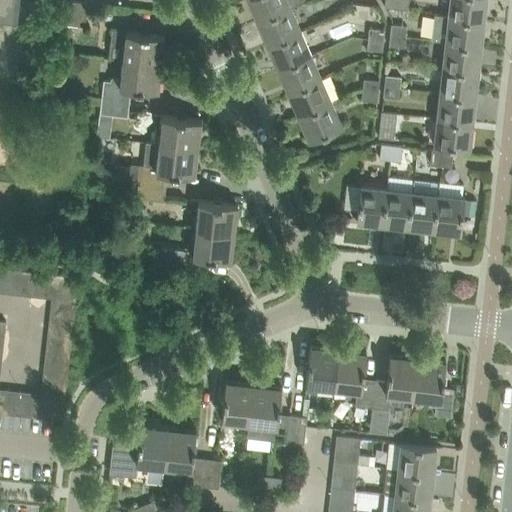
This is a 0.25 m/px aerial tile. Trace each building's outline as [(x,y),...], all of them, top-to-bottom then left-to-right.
[(83,0),(60,0),(59,22),(86,24),(89,0),(83,0)] [(249,0),(259,20),(291,6),(304,0),(249,0)] [(409,0),(385,0),(385,6),(409,8),(409,0)] [(450,0),(449,15),(484,19),(486,0),(450,0)] [(259,20),(269,44),(301,30),(291,6),(259,20)] [(434,13),(431,38),(446,40),(482,44),(484,19),(449,15),(434,13)] [(391,23),(390,34),(405,35),(407,25),(391,23)] [(112,27),(109,55),(124,56),(128,57),(163,61),(166,33),(127,29),(112,27)] [(370,27),(369,37),(384,39),(385,28),(370,27)] [(269,44),(279,67),(312,53),(301,30),(269,44)] [(390,34),(389,45),(404,46),(405,35),(390,34)] [(384,39),(369,37),(368,48),(383,49),(384,39)] [(446,40),(443,66),(479,69),(481,44),(446,40)] [(279,67),(289,91),(322,77),(312,53),(279,67)] [(130,97),(131,85),(160,88),(163,61),(124,56),(122,80),(106,78),(104,94),(130,97)] [(443,66),(441,91),(476,95),(479,69),(443,66)] [(386,74),(384,85),(400,87),(401,76),(386,74)] [(364,76),(363,88),(378,90),(379,77),(364,76)] [(289,91),(299,114),(332,100),(322,77),(289,91)] [(384,85),(383,95),(399,97),(400,87),(384,85)] [(378,90),(363,88),(362,98),(377,99),(378,90)] [(441,91),(438,117),(473,120),(476,95),(441,91)] [(130,97),(104,94),(102,111),(128,114),(130,97)] [(332,100),(299,114),(310,138),(342,124),(332,100)] [(161,113),(158,141),(198,145),(201,117),(161,113)] [(473,120),(438,117),(435,143),(470,146),(473,120)] [(380,125),(379,136),(394,138),(395,126),(380,125)] [(139,168),(138,179),(144,180),(166,182),(167,170),(195,173),(198,145),(158,141),(156,164),(156,165),(139,163),(139,168)] [(380,158),(391,159),(393,144),(382,143),(380,158)] [(393,144),(391,159),(402,160),(403,145),(393,144)] [(431,163),(441,165),(443,149),(433,148),(431,163)] [(443,149),(441,165),(452,166),(454,150),(443,149)] [(130,167),(129,178),(138,179),(139,168),(130,167)] [(412,194),(409,225),(434,228),(438,193),(439,181),(414,178),(413,190),(412,194)] [(166,182),(138,179),(136,195),(164,198),(166,182)] [(438,193),(434,228),(460,231),(464,196),(462,195),(463,183),(439,181),(438,193)] [(357,219),(383,222),(387,187),(361,184),(357,219)] [(383,222),(409,225),(413,190),(387,187),(383,222)] [(197,198),(194,226),(234,230),(238,202),(197,198)] [(234,230),(194,226),(193,241),(187,240),(186,248),(157,245),(155,262),(202,267),(204,255),(231,258),(234,230)] [(0,266),(0,291),(9,292),(11,268),(0,266)] [(9,292),(19,294),(22,269),(11,268),(9,292)] [(19,294),(30,295),(33,270),(22,269),(19,294)] [(30,295),(42,296),(44,271),(33,270),(30,295)] [(42,296),(52,297),(60,298),(63,273),(44,271),(42,296)] [(52,297),(51,312),(75,315),(79,275),(63,273),(60,298),(52,297)] [(51,312),(49,323),(74,325),(75,315),(51,312)] [(49,323),(48,334),(72,336),(74,325),(49,323)] [(48,334),(47,345),(71,348),(72,336),(48,334)] [(306,382),(305,390),(317,391),(318,383),(334,385),(338,346),(310,343),(308,362),(306,380),(306,382)] [(47,345),(46,357),(70,360),(71,348),(47,345)] [(355,404),(372,406),(375,378),(363,377),(366,349),(338,346),(334,385),(357,388),(355,404)] [(390,391),(414,393),(418,355),(390,351),(387,380),(375,378),(372,406),(388,408),(390,391)] [(418,355),(414,393),(437,396),(435,413),(452,415),(455,387),(443,386),(446,358),(418,355)] [(46,357),(44,369),(69,371),(70,360),(46,357)] [(44,369),(43,378),(68,380),(69,371),(44,369)] [(49,394),(46,417),(63,419),(68,380),(43,378),(42,392),(42,393),(49,394)] [(221,418),(249,421),(254,381),(226,378),(221,418)] [(281,384),(254,381),(249,421),(248,433),(271,435),(270,439),(288,441),(291,413),(278,412),(281,384)] [(0,411),(7,413),(10,389),(0,387),(0,411)] [(7,413),(18,414),(21,390),(10,389),(7,413)] [(18,414),(29,415),(31,391),(21,390),(18,414)] [(29,415),(46,417),(49,394),(42,393),(42,392),(31,391),(29,415)] [(291,413),(288,441),(304,443),(307,415),(291,413)] [(113,442),(109,471),(136,474),(138,461),(164,464),(168,424),(141,421),(138,445),(113,442)] [(185,483),(202,485),(205,457),(193,455),(196,427),(168,424),(164,464),(187,467),(185,483)] [(337,434),(336,447),(359,449),(361,437),(337,434)] [(401,441),(398,468),(433,472),(436,446),(401,441)] [(336,447),(334,459),(358,462),(374,464),(375,455),(359,453),(359,449),(336,447)] [(205,457),(202,485),(218,487),(222,459),(205,457)] [(334,459),(333,472),(356,475),(358,462),(334,459)] [(398,468),(395,493),(431,497),(433,472),(398,468)] [(258,472),(256,486),(280,488),(281,475),(258,472)] [(333,472),(332,485),(355,488),(356,475),(333,472)] [(332,485),(330,498),(354,501),(355,488),(332,485)] [(395,493),(393,511),(428,511),(431,497),(395,493)] [(330,498),(329,511),(340,511),(352,511),(354,501),(330,498)] [(126,511),(156,511),(151,500),(126,511)]
